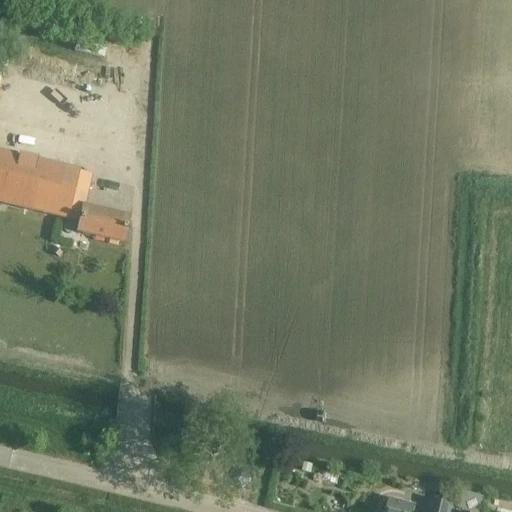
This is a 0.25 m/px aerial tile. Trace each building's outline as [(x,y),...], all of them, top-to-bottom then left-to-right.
[(0,94),(65,109),(71,82),(0,66),(0,94)] [(123,245),(128,226),(129,220),(84,208),(92,176),(0,153),(0,204),(80,223),(77,234),(123,245)] [(281,463),(279,475),(288,477),(291,466),(281,463)] [(305,465),(303,473),(312,475),(314,467),(305,465)] [(414,511),(416,507),(390,499),(386,511),(414,511)] [(434,502),(430,511),(451,511),(453,508),(434,502)]
